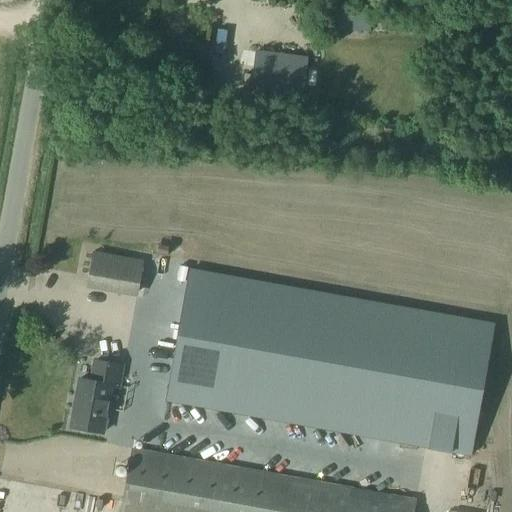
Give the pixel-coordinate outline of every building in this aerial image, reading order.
[(326,30),(369,33),(370,14),(327,11),(326,30)] [(256,51),(251,92),(302,98),(307,58),(256,51)] [(311,161),(406,166),(408,124),(313,120),(311,161)] [(157,255),(166,257),(167,248),(159,246),(157,255)] [(144,266),(94,257),(87,290),(138,298),(144,266)] [(184,266),(160,398),(465,457),(490,324),(184,266)] [(120,389),(124,366),(95,361),(91,381),(79,380),(70,428),(104,434),(112,388),(120,389)] [(289,479),(132,451),(121,511),(413,511),(415,501),(289,479)]
